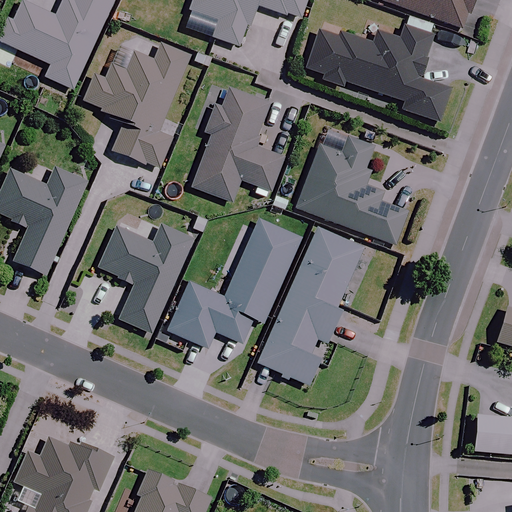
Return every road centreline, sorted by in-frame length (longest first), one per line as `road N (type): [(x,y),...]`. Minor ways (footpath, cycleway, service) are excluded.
road 1 (residential): [(400,472),(315,461),(246,439),(0,327)]
road 2 (residential): [(400,472),(428,350),(511,117)]
